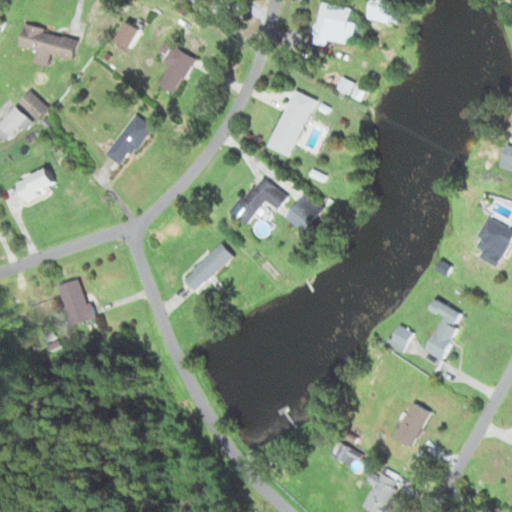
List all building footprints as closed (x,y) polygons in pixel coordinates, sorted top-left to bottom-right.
[(340,7),(324,6),(321,45),(337,46),(340,7)] [(23,47),(40,51),(37,64),(52,67),(55,56),(77,61),(82,39),(27,27),(23,47)] [(145,54),(153,39),(128,27),(121,42),(145,54)] [(199,63),(176,47),(167,61),(174,66),(162,84),(177,95),(199,63)] [(54,109),(33,90),(23,101),(44,120),(54,109)] [(274,146),(295,155),(315,110),(293,101),(274,146)] [(0,127),(0,133),(11,143),(33,118),(19,106),(0,127)] [(157,126),(139,113),(109,154),(128,167),(157,126)] [(20,184),(31,202),(60,184),(50,166),(20,184)] [(270,201),(281,210),(292,197),(265,174),(235,210),(251,224),(270,201)] [(508,219),(492,210),(470,255),(500,270),(508,254),(494,247),(508,219)] [(188,279),(201,292),(238,255),(225,241),(188,279)] [(98,317),(84,278),(63,285),(77,325),(98,317)] [(471,314),(441,299),(435,311),(449,318),(432,351),(449,359),(471,314)] [(416,333),(404,326),(397,339),(409,346),(416,333)] [(400,435),(417,446),(438,413),(421,403),(400,435)] [(369,507),(380,511),(390,511),(405,479),(380,468),(373,483),(378,485),(369,507)]
